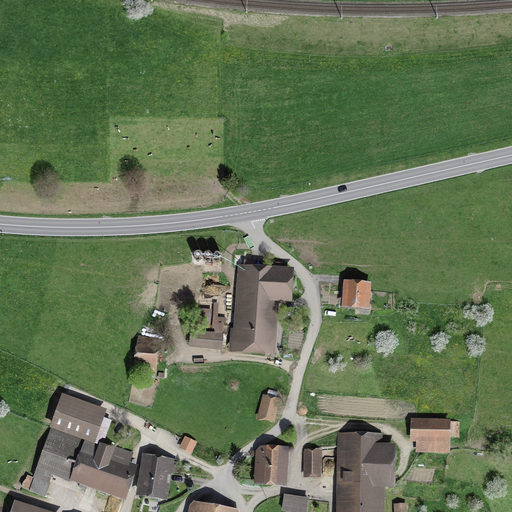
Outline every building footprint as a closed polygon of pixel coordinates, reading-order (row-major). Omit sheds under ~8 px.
[(290,271),(247,268),(243,319),(240,319),(239,332),(233,331),(232,345),(237,345),(237,350),(269,353),(273,299),(290,300),(292,279),(289,279),(290,271)] [(370,286),(348,284),(347,305),(369,307),(370,286)] [(223,334),(194,331),(193,344),(222,346),(223,334)] [(140,338),(135,370),(156,373),(161,342),(161,341),(143,338),(143,339),(140,338)] [(278,403),(261,399),(256,423),(273,427),(278,403)] [(101,416),(63,402),(54,426),(92,440),(101,416)] [(450,423),(414,421),(414,439),(420,440),(420,451),(448,452),(450,423)] [(53,468),(82,478),(79,487),(86,489),(89,481),(125,494),(134,470),(110,462),(114,450),(53,429),(36,478),(48,482),(53,468)] [(197,442),(185,436),(179,448),(192,454),(197,442)] [(377,438),(346,438),(346,511),(380,511),(380,500),(377,500),(377,459),(383,459),(383,467),(392,468),(392,449),(377,449),(377,438)] [(284,448),(263,447),(261,481),(282,482),(284,448)] [(319,450),(308,450),(308,474),(318,475),(319,450)] [(175,463),(149,459),(144,493),(163,496),(167,472),(174,473),(175,463)] [(50,483),(48,482),(36,478),(31,491),(45,497),(50,483)] [(306,511),(309,498),(286,495),(284,510),(297,511),(306,511)] [(50,511),(15,501),(10,511),(50,511)]
